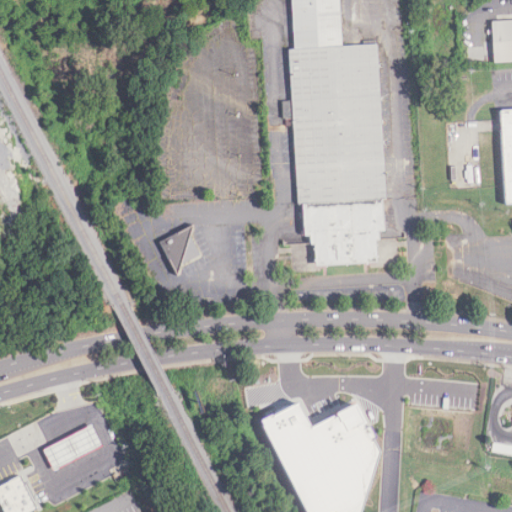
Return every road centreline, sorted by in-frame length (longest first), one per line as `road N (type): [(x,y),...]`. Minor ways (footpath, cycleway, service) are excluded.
road 1 (secondary): [(0,395),(220,351),(393,346),(511,357)]
road 2 (secondary): [(511,333),(278,321),(139,337),(0,368)]
